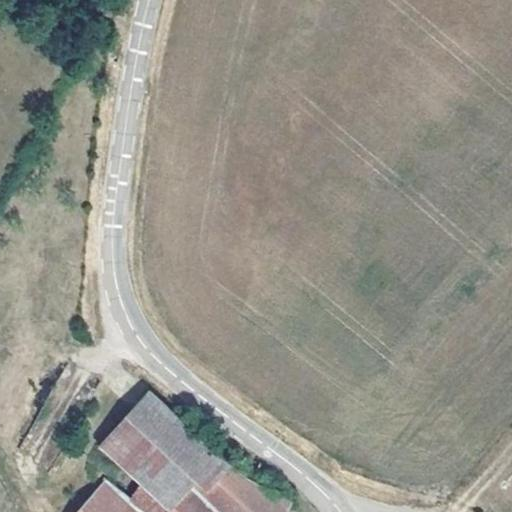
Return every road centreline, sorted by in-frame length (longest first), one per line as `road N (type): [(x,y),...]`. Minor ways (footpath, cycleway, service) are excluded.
road 1 (unclassified): [(340,511),(158,362),(120,301),(114,208),(149,0)]
road 2 (unknown): [(329,499),(511,330)]
